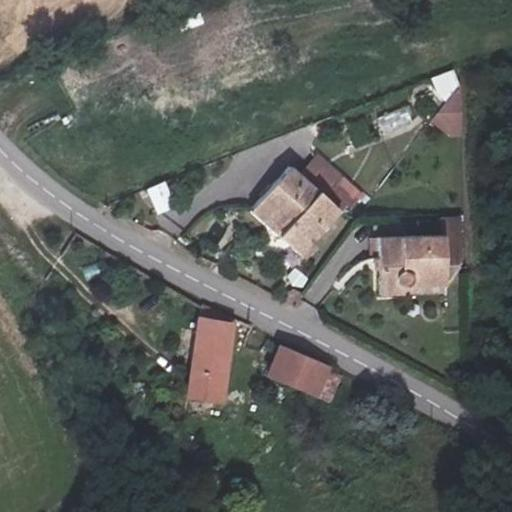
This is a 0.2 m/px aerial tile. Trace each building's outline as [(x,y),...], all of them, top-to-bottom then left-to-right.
[(433,134),(459,134),(460,75),(433,75),(433,134)] [(407,107),(373,118),(379,139),(414,128),(407,107)] [(325,174),(287,201),(307,230),(295,238),(313,263),(364,229),(325,174)] [(144,190),(155,216),(176,208),(165,181),(144,190)] [(307,230),(287,201),(275,209),(295,238),(307,230)] [(411,313),(436,307),(431,287),(469,278),(460,240),(397,255),(411,313)] [(431,287),(436,307),(473,298),(469,278),(431,287)] [(241,327),(208,308),(192,390),(220,395),(232,331),(241,333),(241,327)] [(275,382),(319,400),(329,378),(314,368),(287,353),(275,382)]
